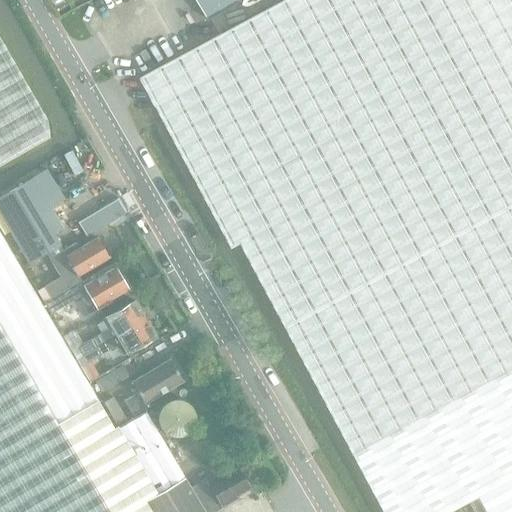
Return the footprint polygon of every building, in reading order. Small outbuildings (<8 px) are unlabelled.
[(511,511),(511,0),(285,0),(141,77),(163,119),(232,247),(241,243),(385,511),(449,511),(480,496),(488,511),(511,511)] [(196,0),(208,20),(242,0),(196,0)] [(0,159),(41,136),(44,118),(0,42),(0,159)] [(0,229),(4,236),(9,232),(28,263),(59,244),(53,233),(62,228),(49,206),(62,198),(45,169),(0,196),(0,229)] [(0,511),(106,511),(56,423),(96,400),(93,395),(0,237),(0,511)] [(43,286),(51,299),(80,282),(76,275),(106,257),(104,253),(107,249),(104,245),(100,246),(95,238),(79,248),(75,243),(49,258),(59,277),(43,286)] [(85,279),(80,282),(51,299),(45,303),(51,314),(74,300),(83,316),(108,302),(108,299),(126,288),(113,268),(88,283),(85,279)] [(78,348),(82,355),(144,318),(134,301),(101,320),(107,330),(82,345),(78,348)] [(154,335),(144,318),(82,355),(86,362),(116,345),(122,354),(154,335)] [(73,329),(61,337),(74,360),(82,355),(77,347),(82,344),(73,329)] [(82,355),(74,360),(88,382),(99,376),(90,361),(86,364),(82,355)] [(136,392),(130,396),(122,400),(131,415),(149,405),(146,401),(180,381),(168,360),(131,382),(136,392)] [(100,393),(121,381),(127,377),(121,366),(114,370),(94,381),(100,393)] [(113,397),(104,402),(117,424),(126,419),(113,397)] [(96,400),(56,423),(106,511),(201,511),(187,488),(182,480),(183,479),(145,411),(114,429),(96,400)] [(205,478),(187,488),(201,511),(214,511),(236,499),(234,496),(247,488),(234,466),(207,481),(205,478)]
